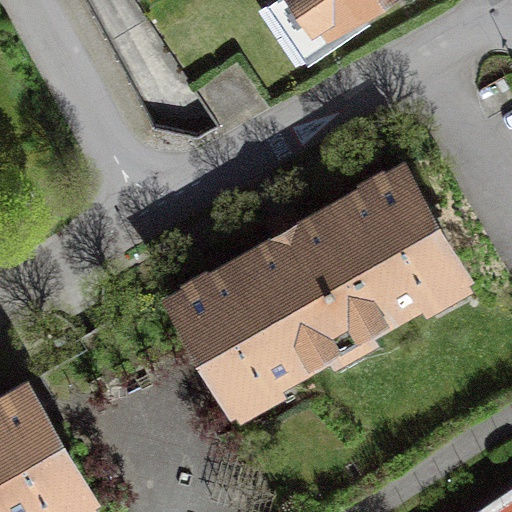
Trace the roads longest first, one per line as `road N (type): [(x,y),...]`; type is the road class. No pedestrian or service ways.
road 1 (residential): [(146,211),(511,6)]
road 2 (residential): [(27,0),(146,211)]
road 3 (residential): [(146,211),(0,296)]
